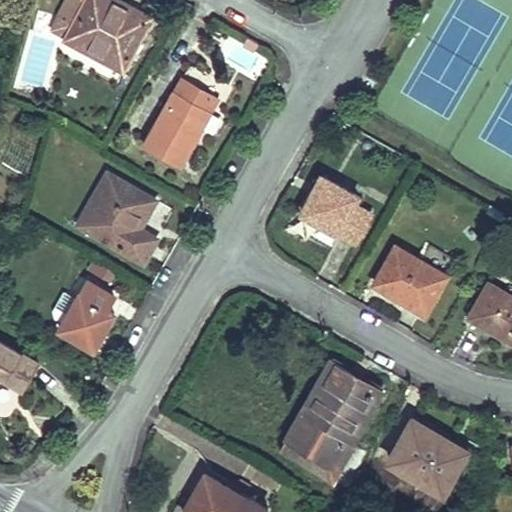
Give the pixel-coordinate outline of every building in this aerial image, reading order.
[(124,70),(153,17),(120,0),(68,0),(61,13),(76,21),(68,36),(66,38),(124,70)] [(76,21),(61,13),(53,28),(68,36),(76,21)] [(183,78),(145,147),(181,167),(212,111),(211,111),(218,98),(183,78)] [(109,173),(79,225),(144,262),(158,238),(141,228),(157,200),(109,173)] [(360,195),(323,175),(303,212),(356,241),(372,213),(359,206),(355,204),(360,195)] [(360,195),(355,204),(359,206),(364,197),(360,195)] [(416,256),(397,245),(375,283),(402,298),(400,302),(425,316),(449,275),(436,267),(416,256)] [(416,256),(436,267),(441,257),(422,246),(416,256)] [(77,301),(88,281),(79,276),(68,296),(77,301)] [(61,330),(95,349),(115,313),(107,309),(115,296),(88,281),(77,301),(61,330)] [(471,316),(511,339),(511,295),(490,283),(471,316)] [(39,365),(0,342),(0,376),(7,381),(10,377),(27,387),(39,365)] [(331,360),(286,438),(331,464),(346,438),(353,442),(383,390),(364,378),(361,383),(348,376),(351,371),(331,360)] [(351,371),(348,376),(361,383),(364,378),(351,371)] [(27,387),(10,377),(7,381),(24,392),(27,387)] [(445,491),(468,449),(414,419),(390,460),(445,491)] [(353,442),(346,438),(331,464),(286,438),(280,448),(335,480),(356,444),(353,442)] [(267,511),(270,509),(245,494),(235,489),(206,473),(184,511),(267,511)] [(227,484),(235,489),(245,494),(250,485),(241,480),(229,480),(227,484)]
